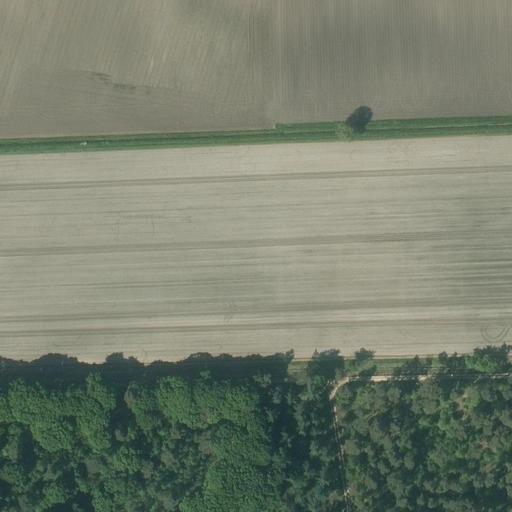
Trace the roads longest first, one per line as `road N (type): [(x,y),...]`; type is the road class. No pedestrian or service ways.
road 1 (track): [(0,380),(511,366)]
road 2 (track): [(323,380),(0,388)]
road 3 (track): [(323,380),(511,376)]
road 4 (track): [(343,511),(323,380)]
